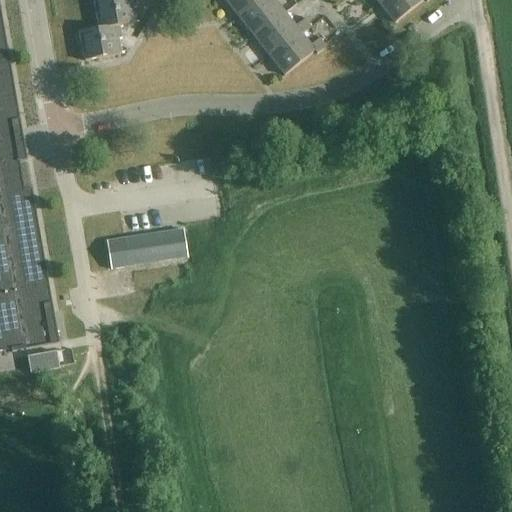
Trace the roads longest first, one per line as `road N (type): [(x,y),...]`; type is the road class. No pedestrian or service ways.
road 1 (residential): [(60,130),(168,109),(304,100),(377,69),(469,0)]
road 2 (residential): [(94,340),(60,130)]
road 3 (track): [(122,511),(94,340)]
road 4 (residential): [(60,130),(36,0)]
